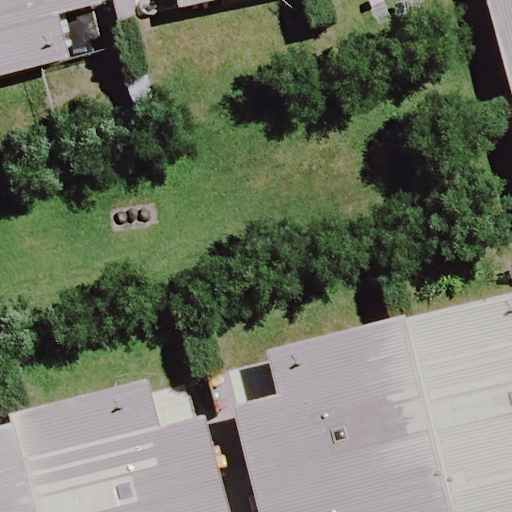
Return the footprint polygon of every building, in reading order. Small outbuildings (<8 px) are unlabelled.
[(0,0),(0,92),(65,77),(53,29),(93,20),(87,0),(0,0)] [(171,0),(175,23),(303,0),(171,0)] [(511,0),(477,0),(511,146),(511,0)] [(252,511),(511,511),(511,307),(220,378),(252,511)] [(0,511),(215,511),(182,389),(0,438),(0,511)]
